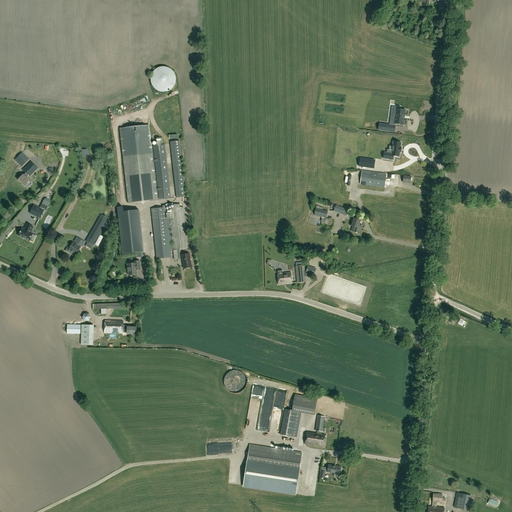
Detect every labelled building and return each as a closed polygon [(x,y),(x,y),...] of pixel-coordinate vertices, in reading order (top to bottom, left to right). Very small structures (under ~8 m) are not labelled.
[(152,78),(152,81),(152,85),(154,88),(156,91),(159,93),(163,94),(166,93),(170,92),(173,90),(175,88),(176,84),(177,81),(176,77),(175,74),(172,71),(169,70),(166,69),(162,69),(159,70),(156,72),(153,75),(152,78)] [(393,109),(393,114),(395,115),(394,124),(395,124),(403,125),(404,118),(404,116),(405,110),(401,110),(393,109)] [(158,200),(152,153),(149,125),(120,128),(128,203),(158,200)] [(186,196),(180,141),(170,142),(177,197),(186,196)] [(384,152),(383,159),(393,160),(393,156),(399,157),(399,152),(400,152),(401,148),(400,147),(401,143),(393,142),(393,147),(392,154),(387,153),(384,152)] [(171,198),(165,144),(153,146),(159,199),(171,198)] [(328,146),(326,158),(330,158),(331,150),(339,152),(339,151),(354,153),(355,151),(328,146)] [(22,167),(30,159),(22,153),(15,160),(22,167)] [(360,158),(359,166),(374,168),(375,161),(360,158)] [(26,174),(29,176),(30,177),(38,168),(31,162),(23,171),(26,174)] [(362,171),(360,185),(384,188),(386,174),(362,171)] [(27,178),(29,176),(26,174),(24,176),(23,175),(18,180),(25,186),(30,181),(27,178)] [(30,213),(40,218),(44,210),(34,205),(30,213)] [(349,210),(336,205),(334,211),(346,216),(349,210)] [(183,207),(180,208),(169,209),(169,210),(166,210),(166,208),(152,209),(157,259),(171,257),(170,251),(174,250),(175,260),(180,259),(179,250),(187,249),(183,207)] [(328,211),(316,208),(314,215),(326,218),(328,211)] [(109,219),(103,215),(87,243),(88,243),(86,246),(91,249),(93,246),(109,219)] [(352,221),(351,222),(350,226),(353,226),(352,231),(360,234),(363,226),(359,225),(360,220),(355,218),(353,222),(352,221)] [(33,227),(27,224),(25,229),(25,230),(22,229),(19,236),(23,238),(22,238),(25,239),(26,239),(30,241),(33,234),(30,233),(33,227)] [(77,254),(80,247),(81,246),(83,247),(85,243),(76,238),(74,242),(76,244),(76,245),(73,243),(71,246),(69,245),(66,251),(70,253),(71,253),(73,254),(74,252),(77,254)] [(192,267),(190,254),(182,255),(184,269),(192,267)] [(129,276),(137,275),(137,270),(141,269),(140,261),(134,261),(134,263),(127,264),(129,276)] [(304,266),(303,263),(297,263),(297,267),(298,283),(305,282),(304,266)] [(278,285),(292,283),(291,272),(277,274),(278,285)] [(106,304),(93,304),(93,309),(101,309),(102,314),(106,314),(106,309),(121,309),(121,303),(106,304)] [(123,334),(123,331),(127,331),(127,334),(137,334),(137,327),(131,327),(131,326),(127,326),(127,328),(123,328),(124,321),(105,321),(105,333),(123,334)] [(94,322),(82,322),(82,342),(93,342),(94,322)] [(80,334),(80,326),(67,326),(67,335),(80,334)] [(295,395),(292,411),(301,412),(314,415),(317,399),(295,395)] [(301,412),(292,411),(285,409),(280,434),(297,437),(301,412)] [(324,417),(318,416),(316,431),(318,431),(318,433),(307,432),(305,444),(324,447),(325,435),(321,434),(321,431),(322,432),(324,417)] [(250,445),(247,466),(243,486),(296,494),(302,453),(250,445)] [(342,467),(340,467),(341,467),(329,465),(328,472),(335,473),(334,477),(338,477),(339,474),(340,474),(340,470),(341,470),(342,467)] [(468,510),(471,496),(457,493),(454,507),(468,510)] [(446,499),(442,498),(443,495),(433,494),(433,504),(437,504),(437,502),(442,503),(441,504),(445,504),(446,499)] [(497,508),(499,502),(490,498),(488,504),(497,508)]
